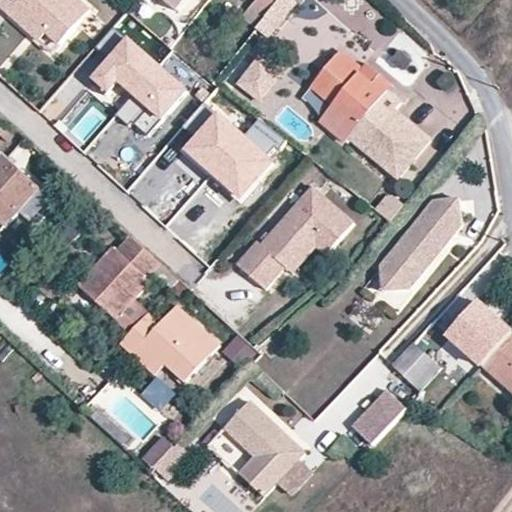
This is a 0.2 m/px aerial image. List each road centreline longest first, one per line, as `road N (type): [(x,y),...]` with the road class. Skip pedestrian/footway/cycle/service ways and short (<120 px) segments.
road 1 (unclassified): [(399,0),(483,89),(511,202)]
road 2 (unknown): [(0,313),(96,391)]
